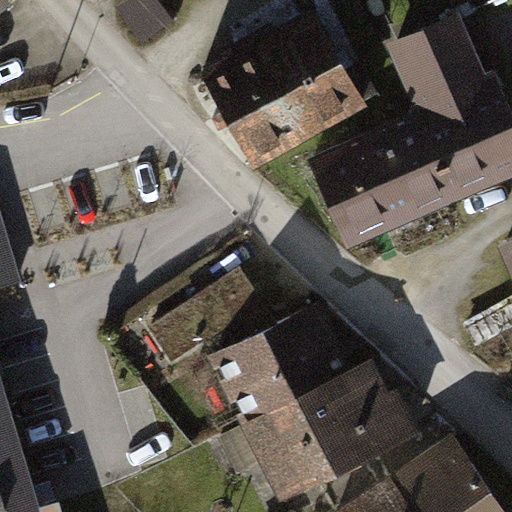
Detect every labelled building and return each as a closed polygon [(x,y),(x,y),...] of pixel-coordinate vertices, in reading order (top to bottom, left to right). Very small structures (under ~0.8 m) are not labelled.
[(408,117),(296,165),(331,248),(511,170),(511,155),(452,15),(378,46),(408,117)] [(298,17),(191,77),(245,172),(351,112),(298,17)] [(0,511),(43,511),(0,364),(0,293),(18,288),(0,228),(0,511)] [(511,235),(490,245),(511,296),(511,235)] [(236,425),(224,431),(260,505),(404,435),(367,360),(348,370),(316,305),(203,360),(236,425)] [(491,511),(441,436),(327,511),(491,511)]
